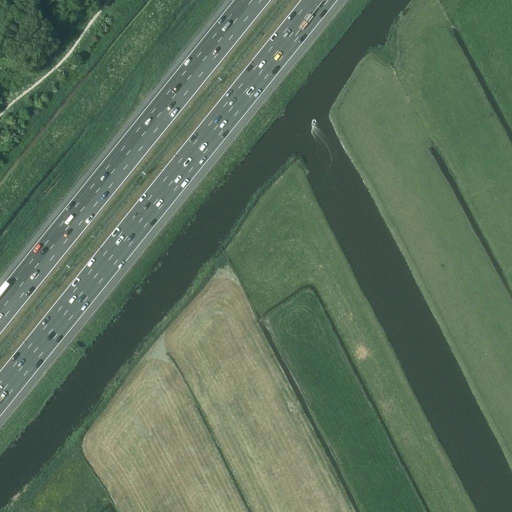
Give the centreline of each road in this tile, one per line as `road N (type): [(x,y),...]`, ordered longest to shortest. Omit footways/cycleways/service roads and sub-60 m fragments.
road 1 (motorway): [(0,395),(321,0)]
road 2 (motorway): [(252,0),(0,312)]
road 3 (unknown): [(0,115),(110,0)]
